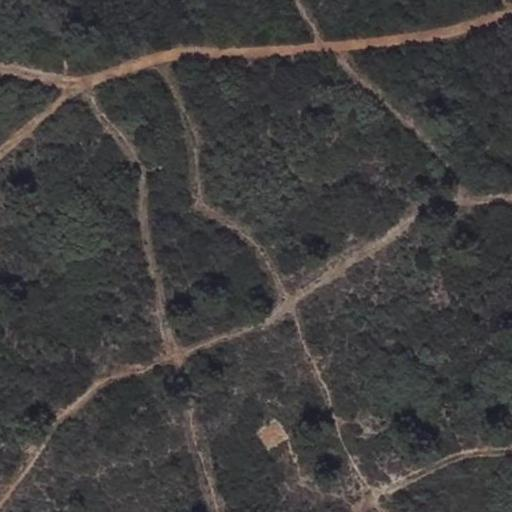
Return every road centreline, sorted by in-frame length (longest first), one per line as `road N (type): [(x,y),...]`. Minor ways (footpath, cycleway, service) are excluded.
road 1 (track): [(0,504),(52,416),(109,378),(233,333),(439,203),(511,195)]
road 2 (track): [(216,511),(145,261),(135,158),(66,82),(48,109),(0,147)]
road 3 (track): [(511,9),(458,28),(344,43),(176,46),(66,82),(0,68)]
road 4 (track): [(386,511),(321,394),(288,299)]
road 5 (track): [(363,511),(436,466),(469,453),(511,451)]
